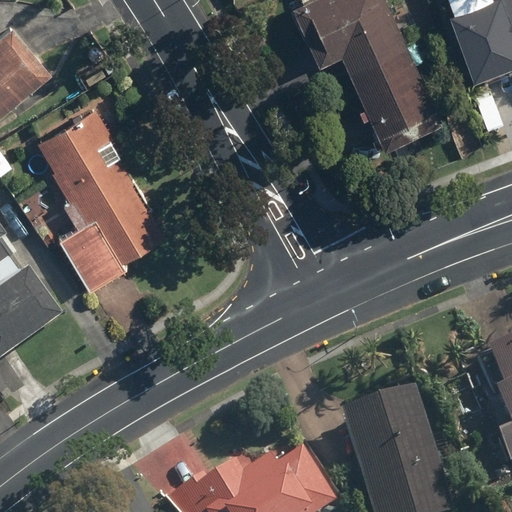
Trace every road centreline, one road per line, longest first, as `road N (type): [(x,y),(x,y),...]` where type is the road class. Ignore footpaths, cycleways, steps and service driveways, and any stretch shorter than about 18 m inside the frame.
road 1 (unclassified): [(320,298),(132,395),(0,487)]
road 2 (residential): [(320,298),(145,0)]
road 3 (unclassified): [(320,298),(511,195)]
road 4 (unclassified): [(511,236),(320,298)]
